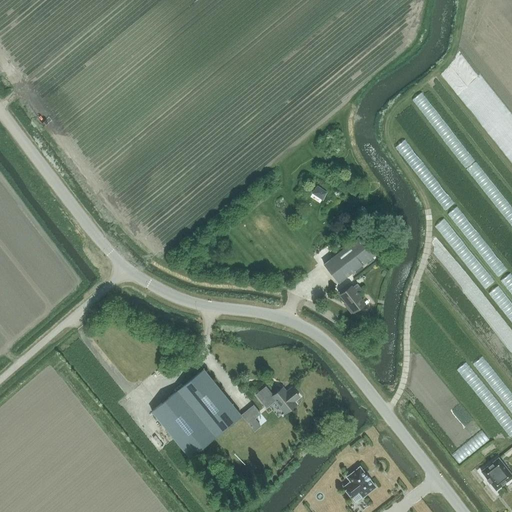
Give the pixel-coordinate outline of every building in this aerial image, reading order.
[(322,191),(313,191),(312,198),(321,199),(322,191)] [(361,265),(377,254),(362,234),(324,264),(339,283),(354,271),(356,274),(363,268),(361,265)] [(351,287),(340,296),(348,305),(347,307),(352,314),(364,304),(351,287)] [(190,458),(242,416),(203,369),(152,411),(190,458)] [(286,392),(283,387),(273,395),(271,392),(265,397),(271,404),(275,400),(286,413),(297,404),(294,401),(299,396),(292,387),(286,392)] [(511,474),(499,457),(481,471),(496,490),(511,477),(511,474)] [(344,487),(352,497),(355,502),(362,496),(363,497),(363,496),(375,487),(376,486),(375,485),(375,486),(369,479),(369,478),(369,477),(368,478),(367,475),(366,474),(360,467),(361,467),(360,466),(359,467),(348,476),(347,476),(348,477),(351,481),(344,487)]
